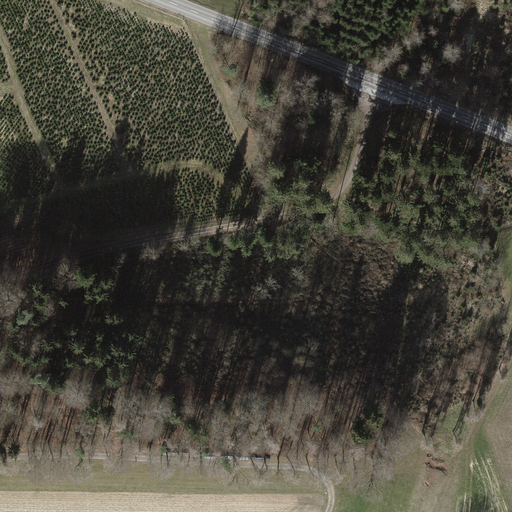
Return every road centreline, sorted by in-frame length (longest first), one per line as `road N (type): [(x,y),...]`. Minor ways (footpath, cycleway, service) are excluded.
road 1 (track): [(0,286),(334,196),(347,183),(383,89)]
road 2 (tertiary): [(511,136),(158,0)]
road 3 (track): [(328,511),(333,502),(324,474),(297,468),(0,461)]
